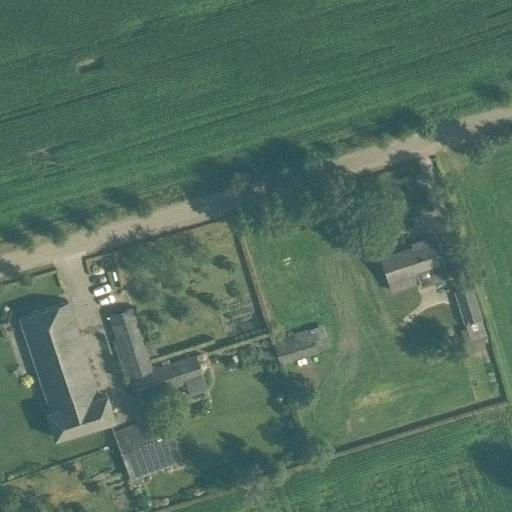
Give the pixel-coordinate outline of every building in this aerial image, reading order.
[(381,257),(387,276),(391,290),(418,281),(420,285),(446,277),(442,263),(433,236),(417,241),(418,245),(381,257)] [(456,291),(468,328),(460,331),(465,346),(487,340),(470,287),(456,291)] [(70,300),(21,315),(51,410),(46,411),(55,437),(114,419),(106,393),(99,395),(70,300)] [(109,314),(115,333),(136,398),(191,380),(194,389),(206,385),(196,355),(152,369),(132,307),(109,314)] [(323,325),(311,328),(274,340),(280,363),(317,352),(317,350),(329,346),(323,325)] [(181,459),(169,427),(164,428),(163,424),(147,430),(142,420),(113,432),(131,481),(181,459)]
